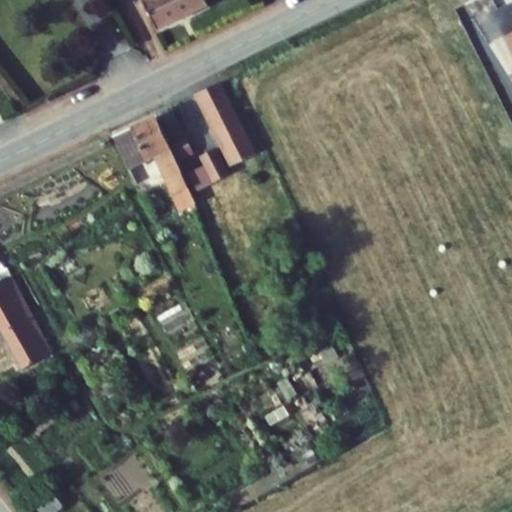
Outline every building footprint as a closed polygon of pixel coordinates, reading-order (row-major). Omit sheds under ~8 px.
[(163,0),(173,19),(212,0),(163,0)] [(209,86),(244,154),(269,142),(233,73),(209,86)] [(195,123),(185,99),(171,106),(172,106),(181,129),(195,123)] [(167,148),(191,203),(210,197),(181,129),(172,106),(140,120),(155,154),(167,148)] [(142,159),(155,154),(140,120),(125,128),(142,159)] [(192,148),(205,142),(198,125),(185,131),(192,148)] [(244,166),(230,139),(214,147),(218,156),(228,174),(244,166)] [(228,174),(218,156),(201,165),(210,183),(228,174)] [(0,293),(36,364),(63,339),(25,269),(0,280),(0,293)]
